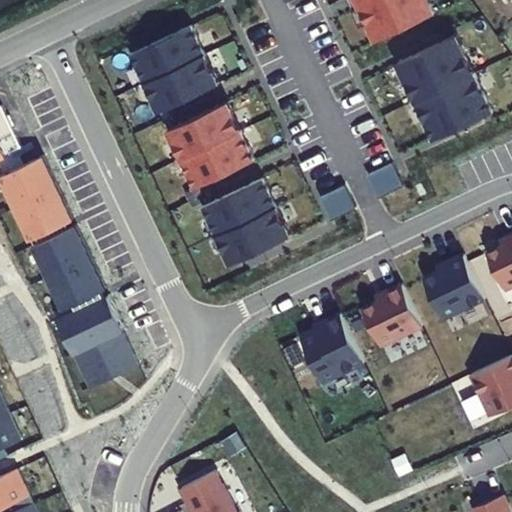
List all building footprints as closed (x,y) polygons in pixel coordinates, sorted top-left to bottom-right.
[(286,0),(293,15),(324,0),(286,0)] [(430,0),(358,0),(361,5),(354,9),(361,24),(368,20),(384,53),(443,25),(430,0)] [(140,67),(167,123),(226,96),(199,39),(140,67)] [(405,76),(442,152),(500,124),(464,48),(405,76)] [(0,104),(0,156),(19,147),(23,145),(3,103),(0,104)] [(175,142),(202,198),(261,170),(234,114),(175,142)] [(0,156),(7,171),(26,162),(19,147),(0,156)] [(7,171),(3,173),(33,237),(37,235),(70,219),(75,217),(45,154),(26,162),(7,171)] [(400,175),(375,187),(385,209),(410,197),(400,175)] [(211,217),(238,273),(297,245),(270,188),(211,217)] [(352,197),(328,209),(338,232),(363,220),(352,197)] [(73,226),(70,219),(37,235),(40,241),(73,226)] [(78,223),(73,226),(40,241),(36,243),(66,306),(77,301),(104,288),(108,287),(78,223)] [(511,242),(489,254),(508,292),(511,289),(511,242)] [(454,267),(427,280),(446,319),(487,299),(466,256),(452,263),(454,267)] [(392,297),(365,310),(384,349),(425,329),(404,286),(390,293),(392,297)] [(107,294),(104,288),(77,301),(80,307),(107,294)] [(111,292),(107,294),(80,307),(60,316),(93,385),(140,363),(123,328),(127,326),(111,292)] [(331,326),(304,338),(327,385),(367,366),(343,315),(329,322),(331,326)] [(493,418),(511,409),(511,357),(473,376),(493,418)] [(0,417),(11,412),(0,387),(0,417)] [(11,412),(0,417),(0,458),(8,455),(4,446),(23,438),(11,412)] [(0,506),(31,492),(19,467),(0,475),(0,506)] [(239,511),(219,473),(184,491),(194,511),(239,511)] [(0,511),(39,511),(31,492),(0,506),(0,511)] [(511,511),(511,510),(507,497),(476,510),(477,511),(511,511)]
